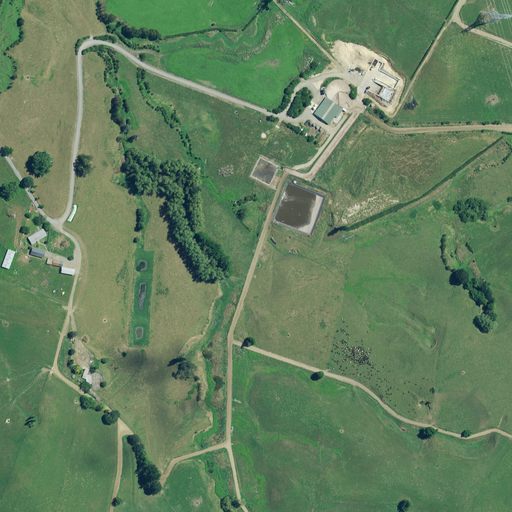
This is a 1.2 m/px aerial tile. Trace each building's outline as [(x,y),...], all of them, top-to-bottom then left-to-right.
[(334,117),(336,119),(343,110),(325,97),(313,113),(328,124),(334,117)] [(37,241),(38,242),(39,241),(38,240),(40,239),(47,235),(43,229),(28,238),(31,244),(37,241)] [(45,251),(32,247),(30,254),(43,258),(45,251)] [(15,252),(8,249),(2,267),(9,269),(15,252)] [(63,262),(48,258),(47,264),(62,267),(63,262)] [(75,269),(62,267),(61,273),(74,275),(75,269)] [(85,379),(86,383),(88,383),(88,381),(90,376),(83,373),(82,378),(85,379)]
